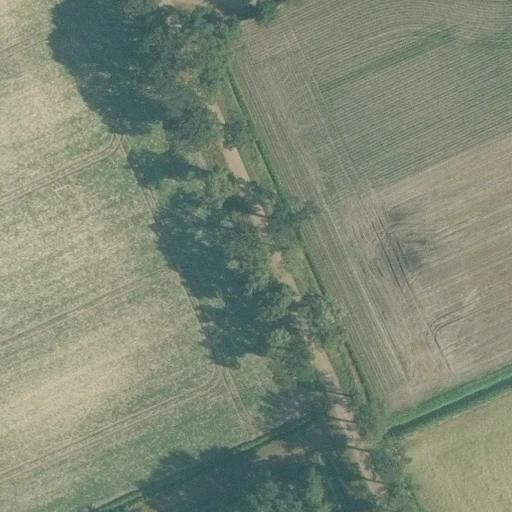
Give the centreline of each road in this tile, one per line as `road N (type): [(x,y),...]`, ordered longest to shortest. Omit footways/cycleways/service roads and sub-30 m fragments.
road 1 (unclassified): [(348,430),(162,0)]
road 2 (unclassified): [(159,511),(348,430)]
